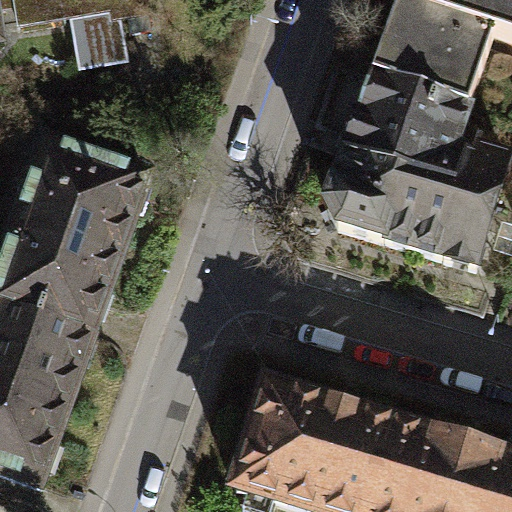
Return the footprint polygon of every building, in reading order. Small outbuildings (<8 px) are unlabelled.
[(15,0),(0,0),(0,65),(25,61),(15,0)] [(511,0),(406,0),(400,22),(508,55),(511,56),(511,0)] [(486,125),(508,55),(400,22),(378,92),(486,125)] [(511,172),(476,162),(486,125),(378,92),(331,245),(500,295),(511,253),(511,172)] [(59,116),(3,281),(124,320),(179,156),(59,116)] [(0,464),(67,487),(124,320),(3,281),(0,290),(0,464)] [(234,503),(263,511),(383,511),(405,443),(265,401),(234,503)] [(383,511),(511,511),(511,475),(405,443),(383,511)]
